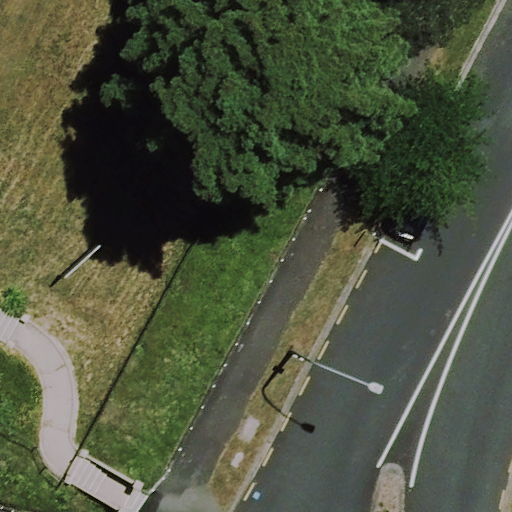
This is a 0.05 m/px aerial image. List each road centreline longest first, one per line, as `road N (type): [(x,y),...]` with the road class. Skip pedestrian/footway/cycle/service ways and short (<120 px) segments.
road 1 (secondary): [(298,511),(345,415),(454,344)]
road 2 (secondary): [(454,344),(478,459),(464,511)]
road 3 (secondary): [(454,344),(511,231)]
